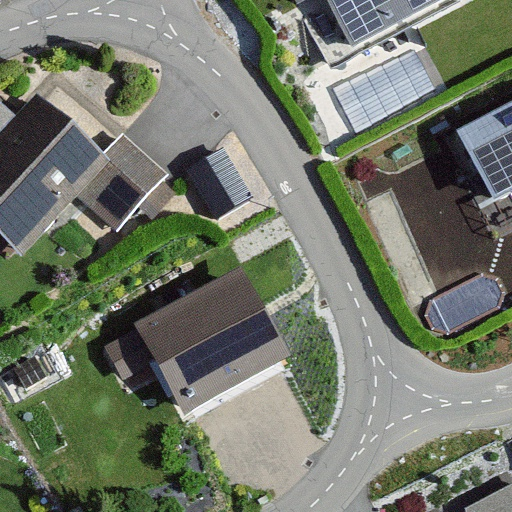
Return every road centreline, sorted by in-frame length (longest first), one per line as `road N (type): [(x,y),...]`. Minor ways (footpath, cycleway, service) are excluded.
road 1 (residential): [(125,12),(197,52),(251,103),(352,284),(378,373),(377,405)]
road 2 (residential): [(377,405),(449,404),(511,387)]
road 3 (residential): [(377,405),(357,458),(303,511)]
road 4 (residential): [(0,34),(52,12),(125,12)]
